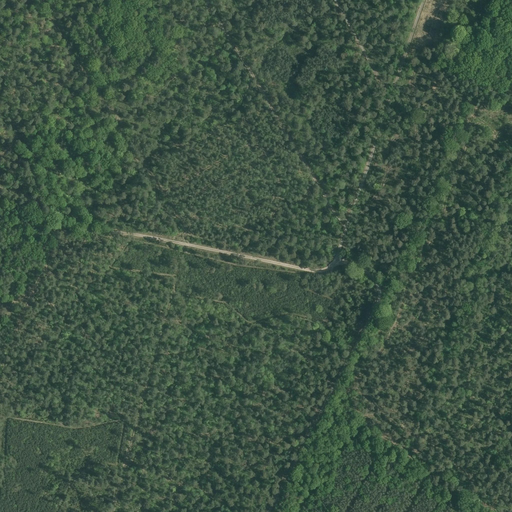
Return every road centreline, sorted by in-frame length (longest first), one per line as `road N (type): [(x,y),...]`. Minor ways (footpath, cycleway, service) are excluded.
road 1 (track): [(0,204),(35,220),(316,271),(331,266),(345,228)]
road 2 (track): [(345,228),(391,96)]
